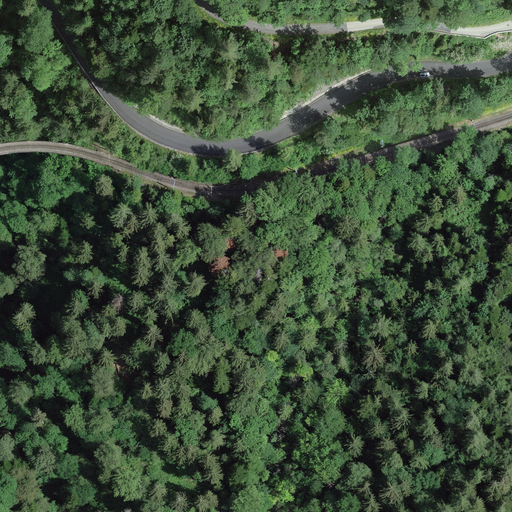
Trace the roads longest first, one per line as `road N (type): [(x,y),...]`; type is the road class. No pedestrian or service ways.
road 1 (tertiary): [(511,62),(393,73),(260,140),(202,146),(158,133),(120,104),(48,0)]
road 2 (unclassified): [(511,23),(480,31),(413,21),(275,28),(232,20),(200,0)]
